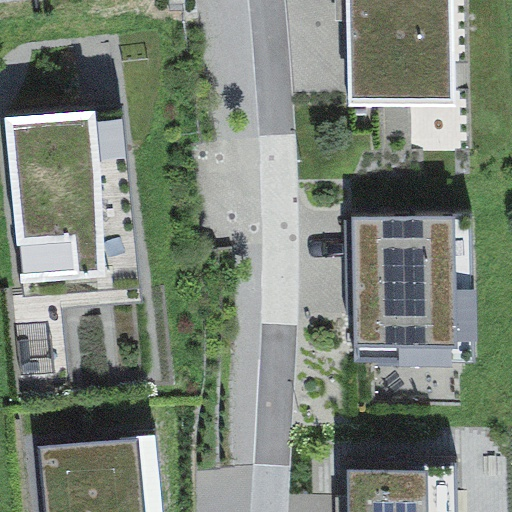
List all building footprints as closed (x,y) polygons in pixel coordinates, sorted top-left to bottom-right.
[(449,0),(347,0),(348,102),(450,102),(449,0)] [(120,94),(7,108),(26,269),(140,255),(120,94)] [(472,203),(353,206),(357,354),(476,350),(472,203)] [(163,511),(152,425),(38,440),(47,511),(163,511)] [(460,511),(457,451),(349,458),(351,511),(460,511)]
